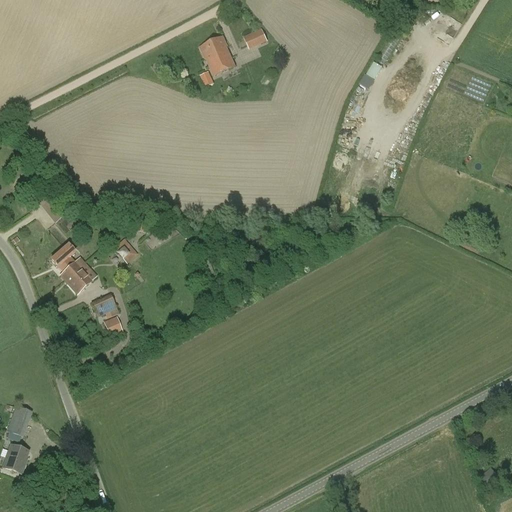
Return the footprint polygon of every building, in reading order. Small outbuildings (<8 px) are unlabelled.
[(261,29),(243,38),(249,51),(267,43),(261,29)] [(214,78),(235,69),(226,49),(227,48),(223,39),(200,49),(205,60),(206,60),(214,78)] [(374,63),(367,75),(375,80),(382,68),(374,63)] [(206,90),(214,85),(208,74),(200,78),(206,90)] [(360,86),(371,90),(375,80),(365,75),(360,86)] [(511,183),(511,133),(495,177),(511,183)] [(54,199),(49,192),(37,202),(42,209),(54,199)] [(124,241),(113,250),(127,265),(137,256),(124,241)] [(70,259),(75,254),(68,246),(51,262),(57,270),(58,269),(63,275),(60,277),(77,297),(92,283),(76,264),(75,264),(70,259)] [(97,320),(116,310),(110,297),(91,306),(97,320)] [(104,321),(108,335),(122,332),(118,318),(104,321)] [(23,440),(32,414),(16,408),(7,434),(23,440)] [(25,463),(28,454),(11,447),(3,470),(22,476),(26,463),(25,463)]
